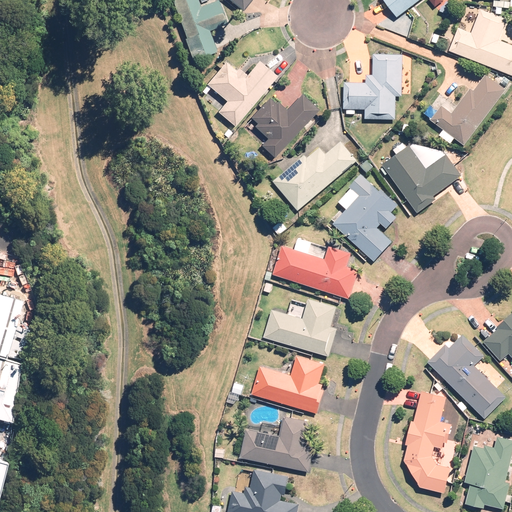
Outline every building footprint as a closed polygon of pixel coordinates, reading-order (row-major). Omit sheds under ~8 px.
[(199,7),(196,0),(170,0),(185,38),(184,39),(192,61),(216,52),(208,31),(226,24),(217,0),(199,7)] [(227,0),(242,12),(251,0),(227,0)] [(383,0),(397,17),(419,0),(383,0)] [(458,28),(449,51),(511,75),(511,45),(499,40),(507,20),(481,10),(471,33),(458,28)] [(402,97),(403,55),(373,54),(373,75),(366,75),(366,83),(344,83),(343,109),(347,109),(346,114),(355,114),(355,109),(365,110),(365,119),(395,120),(396,97),(402,97)] [(234,127),(276,77),(258,62),(246,76),(237,68),(236,71),(225,62),(205,85),(226,102),(217,113),(234,127)] [(464,146),(506,90),(486,75),(474,91),(470,88),(451,113),(441,106),(438,111),(431,105),(425,114),(431,119),(430,120),(443,130),(439,135),(450,144),(454,138),(464,146)] [(274,158),(318,110),(301,94),(286,110),(277,102),(275,104),(269,99),(250,118),(256,124),(253,127),(267,139),(261,146),(274,158)] [(298,211),(357,161),(341,142),(326,155),(320,148),(307,159),(304,155),(273,182),(298,211)] [(397,155),(382,165),(384,167),(381,169),(385,175),(388,173),(417,213),(436,200),(434,197),(462,176),(446,154),(426,169),(409,146),(407,148),(403,143),(398,142),(394,145),(393,150),(397,155)] [(374,167),(367,160),(361,167),(367,173),(374,167)] [(346,210),(333,224),(374,262),(392,242),(377,228),(381,224),(386,229),(397,218),(391,213),(398,205),(381,190),(380,191),(361,174),(349,188),(350,189),(338,202),(346,210)] [(329,246),(325,259),(308,254),(311,243),(298,239),(295,249),(282,245),(273,275),(350,300),(359,270),(347,266),(351,254),(329,246)] [(0,272),(13,276),(16,260),(0,256),(0,272)] [(0,291),(0,356),(8,359),(25,299),(0,291)] [(272,310),(263,338),(328,357),(337,329),(331,327),(336,307),(308,299),(302,319),(272,310)] [(501,360),(508,354),(511,357),(511,312),(496,327),(498,328),(483,341),(501,360)] [(445,344),(427,361),(484,418),(506,397),(474,365),(484,356),(462,334),(449,348),(445,344)] [(0,416),(15,420),(22,362),(8,359),(0,356),(0,416)] [(260,367),(252,395),(317,414),(324,390),(321,390),(323,385),(319,384),(325,364),(296,356),(291,375),(260,367)] [(244,386),(235,383),(232,392),(241,395),(244,386)] [(437,464),(431,456),(434,446),(442,448),(444,442),(446,443),(451,424),(440,421),(446,397),(422,391),(414,421),(411,421),(405,444),(408,445),(404,460),(420,487),(444,493),(450,467),(437,464)] [(247,429),(240,457),(308,472),(315,444),(308,443),(313,422),(284,416),(280,436),(247,429)] [(505,482),(511,453),(511,439),(497,436),(494,447),(484,444),(483,447),(474,445),(465,482),(470,483),(465,503),(484,508),(484,504),(503,509),(505,501),(511,502),(511,497),(511,496),(507,495),(510,483),(505,482)] [(224,450),(216,449),(215,457),(223,458),(224,450)] [(0,508),(13,462),(0,458),(0,508)] [(231,490),(226,511),(297,511),(299,504),(280,500),(282,495),(284,495),(288,476),(253,468),(250,487),(245,486),(243,493),(231,490)]
